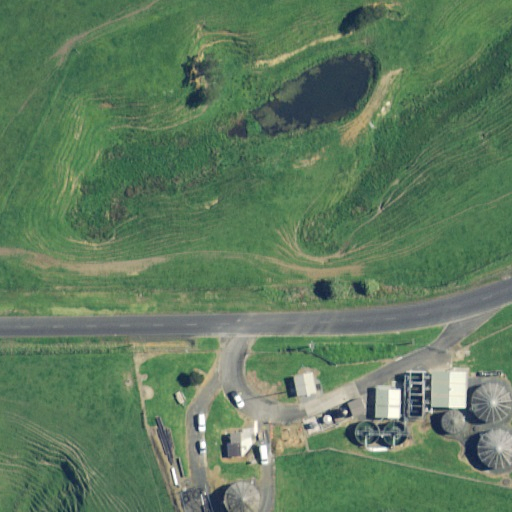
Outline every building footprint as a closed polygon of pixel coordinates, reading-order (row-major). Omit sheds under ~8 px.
[(464,407),(464,372),(430,372),(430,407),(464,407)] [(314,393),(310,373),(291,376),(295,396),(314,393)] [(477,420),(480,421),(485,423),(488,423),(492,423),(495,422),(499,420),(502,418),(505,415),(507,412),(509,409),(510,405),(510,401),(510,397),(509,394),(507,390),(505,387),(503,384),(499,382),(496,380),(492,379),(489,379),(485,379),(481,380),(477,381),(474,384),(471,386),(469,389),(467,393),(466,396),(466,400),(466,404),(467,408),(469,411),(471,415),(474,417),(477,420)] [(398,387),(374,387),(374,418),(398,418),(398,387)] [(422,393),(405,393),(405,419),(421,419),(422,393)] [(363,411),(358,399),(347,404),(352,416),(363,411)] [(444,432),(446,433),(447,434),(448,434),(450,434),(452,434),(454,434),(456,433),(457,432),(459,431),(460,429),(461,428),(462,426),(463,424),(463,422),(462,420),(462,418),(461,416),(459,414),(458,413),(456,412),(454,411),(452,411),(450,411),(448,411),(446,412),(444,413),(443,414),(441,415),(440,417),(440,419),(439,421),(439,423),(440,425),(440,427),(441,429),(442,430),(444,432)] [(351,437),(352,438),(354,441),(355,442),(357,443),(359,444),(361,444),(364,445),(366,444),(368,444),(370,443),(372,441),(373,440),(374,438),(375,436),(376,434),(376,431),(376,429),(375,427),(374,425),(373,423),(371,422),(369,421),(367,420),(365,419),(363,419),(361,419),(358,420),(356,421),(355,422),(353,424),(352,426),(351,428),(351,430),(350,432),(351,434),(351,437)] [(380,439),(381,441),(383,443),(384,444),(386,445),(388,446),(390,447),(392,447),(394,447),(396,446),(398,445),(400,444),(402,442),(403,440),(404,438),(404,436),(404,434),(404,432),(403,429),(402,427),(401,426),(399,424),(398,423),(395,422),(393,422),(391,421),(389,422),(387,422),(385,423),(383,425),(381,426),(380,428),(379,430),(379,432),(379,435),(379,437),(380,439)] [(484,468),(488,469),(493,471),(495,471),(499,471),(503,470),(506,468),(510,466),(511,463),(511,434),(510,432),(507,430),(504,428),(500,427),(496,427),(492,427),(489,428),(485,430),(482,432),(479,434),(477,437),(475,441),(474,445),(474,448),(474,452),(475,456),(476,460),(479,463),(481,465),(484,468)] [(226,511),(254,511),(256,510),(257,507),(258,504),(259,501),(259,497),(258,494),(257,491),(255,489),(253,486),(250,484),(247,483),(244,482),(241,482),(238,482),(234,482),(231,484),(229,485),(226,488),(224,490),(223,493),(222,496),(222,499),(222,503),(223,506),(224,509),(226,511)]
